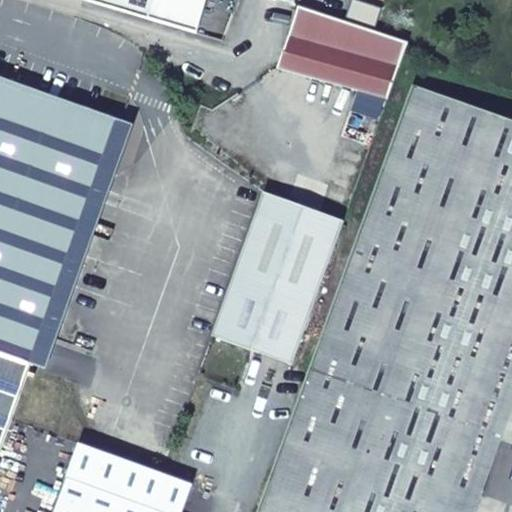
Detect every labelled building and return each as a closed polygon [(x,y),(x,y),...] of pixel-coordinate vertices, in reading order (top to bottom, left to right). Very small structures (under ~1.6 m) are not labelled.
[(104,0),(155,14),(159,0),(104,0)] [(159,0),(155,14),(200,27),(207,0),(159,0)] [(304,7),(281,68),(390,98),(410,41),(304,7)] [(0,79),(0,349),(37,362),(121,123),(0,79)] [(478,511),(504,440),(511,443),(511,120),(417,86),(262,511),(478,511)] [(135,128),(121,123),(37,362),(50,367),(135,128)] [(0,465),(37,362),(0,349),(0,465)] [(173,475),(83,442),(57,511),(171,511),(160,508),(173,475)] [(185,511),(196,483),(173,475),(160,508),(171,511),(185,511)]
